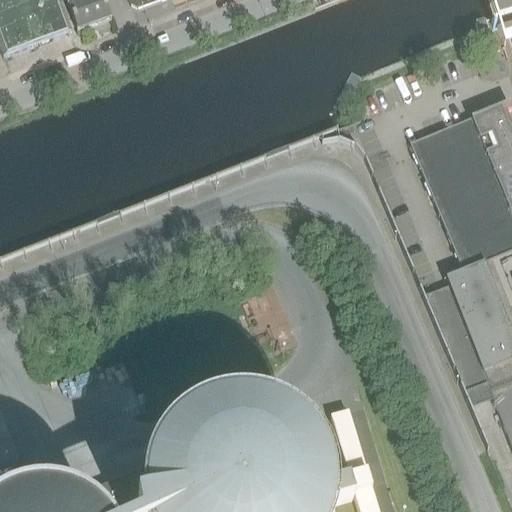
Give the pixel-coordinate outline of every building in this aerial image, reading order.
[(0,0),(0,52),(3,61),(6,60),(71,36),(57,0),(0,0)] [(64,0),(78,35),(111,22),(103,0),(64,0)] [(126,0),(130,9),(138,13),(171,0),(126,0)] [(474,26),(478,39),(482,41),(487,39),(489,37),(484,23),(482,22),(476,23),(474,26)] [(511,256),(511,140),(505,123),(503,120),(502,118),(500,117),(499,116),(497,116),(495,115),(494,115),(492,116),(490,116),(409,150),(462,277),(511,256)] [(511,256),(462,277),(462,278),(445,285),(449,294),(425,303),(465,400),(487,392),(511,456),(511,256)] [(0,469),(20,463),(0,401),(0,469)] [(373,511),(345,419),(328,424),(354,511),(373,511)] [(330,511),(329,508),(328,502),(326,497),(324,492),(322,487),(319,482),(316,478),(313,473),(310,469),(306,465),(302,461),(298,458),(294,454),(290,451),(285,448),(280,446),(275,443),(270,441),(265,440),(260,438),(254,437),(249,436),(243,436),(238,436),(233,436),(227,436),(222,437),(216,438),(211,440),(206,441),(201,443),(196,446),(191,448),(186,451),(182,454),(178,458),(174,461),(170,465),(166,469),(163,473),(160,478),(157,482),(154,487),(152,492),(150,497),(148,502),(147,508),(145,511),(330,511)]
